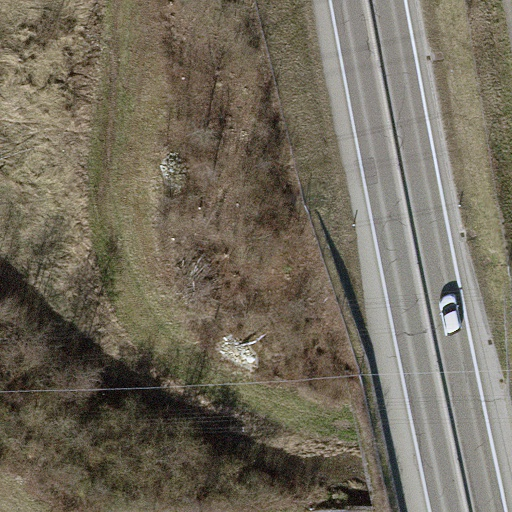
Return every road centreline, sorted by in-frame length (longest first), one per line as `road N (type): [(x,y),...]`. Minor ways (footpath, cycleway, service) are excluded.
road 1 (trunk): [(351,0),(452,511)]
road 2 (trunk): [(492,511),(392,0)]
road 3 (track): [(125,0),(99,168),(132,285),(193,359)]
road 4 (trunk): [(511,135),(485,0)]
